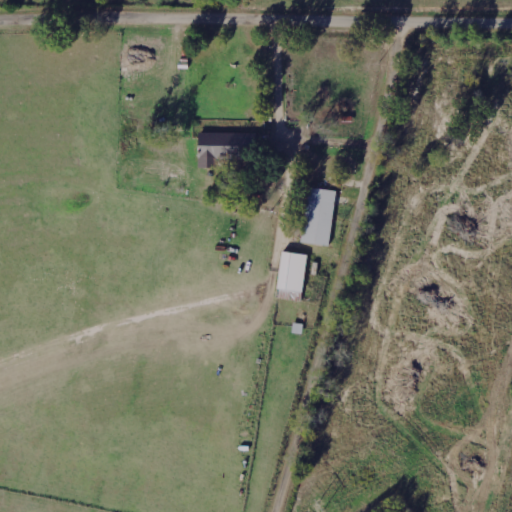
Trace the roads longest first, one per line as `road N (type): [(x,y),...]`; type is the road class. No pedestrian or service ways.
road 1 (residential): [(511,26),(0,23)]
road 2 (residential): [(281,511),(410,25)]
